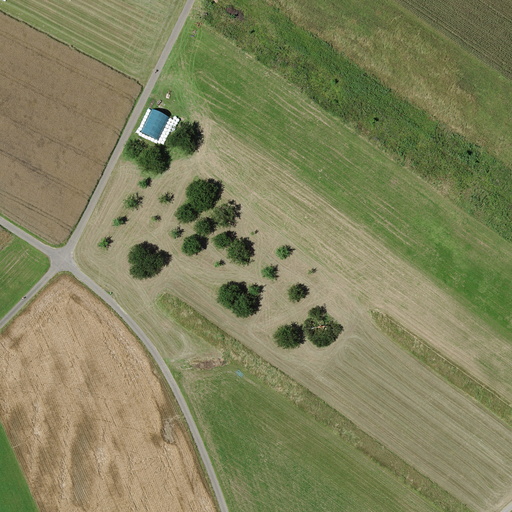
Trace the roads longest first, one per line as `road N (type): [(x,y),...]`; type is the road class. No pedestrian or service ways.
road 1 (track): [(194,0),(67,261),(0,330)]
road 2 (unclassified): [(0,219),(67,261),(154,349),(226,511)]
